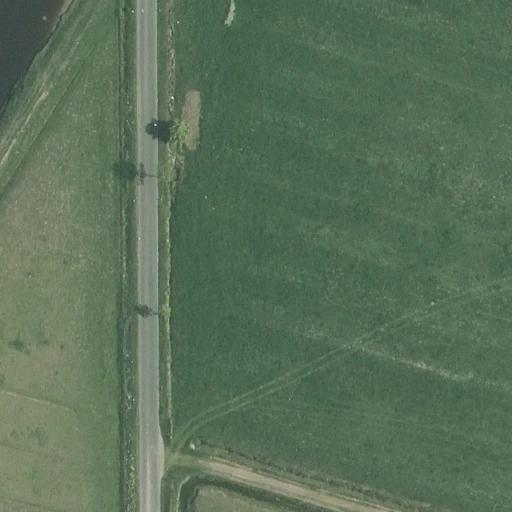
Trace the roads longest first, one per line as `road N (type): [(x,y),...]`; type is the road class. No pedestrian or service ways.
road 1 (tertiary): [(151,511),(148,0)]
road 2 (track): [(150,449),(369,511)]
